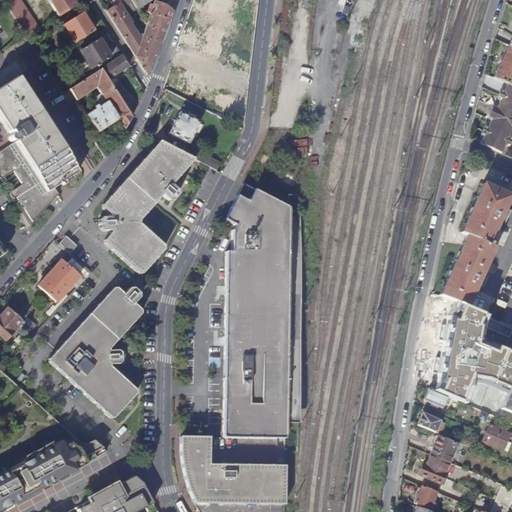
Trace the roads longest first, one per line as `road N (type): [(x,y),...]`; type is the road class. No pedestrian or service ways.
road 1 (residential): [(456,142),(410,345),(385,511)]
road 2 (unclassified): [(227,179),(164,312),(163,468),(178,511)]
road 3 (residential): [(0,285),(119,154),(184,0)]
road 4 (residential): [(496,0),(456,142)]
